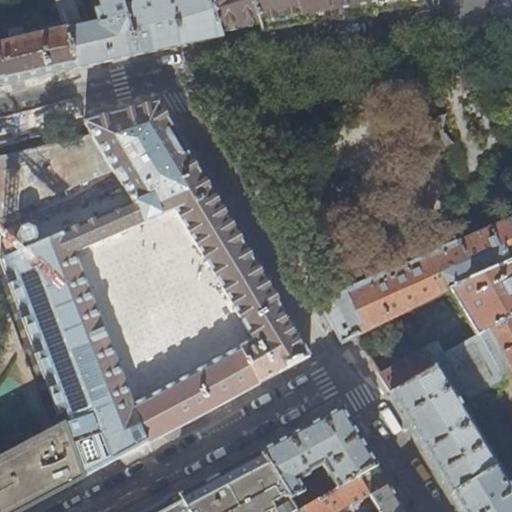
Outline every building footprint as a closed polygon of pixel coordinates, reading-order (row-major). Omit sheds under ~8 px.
[(0,0),(0,86),(7,85),(39,77),(75,69),(66,30),(62,19),(54,20),(56,30),(23,38),(21,27),(7,30),(10,41),(0,43),(0,0)] [(50,11),(58,8),(54,0),(52,0),(47,2),(50,11)] [(54,0),(58,8),(62,19),(66,30),(75,69),(101,63),(135,56),(123,6),(121,0),(54,0)] [(181,46),(222,39),(209,0),(153,0),(123,6),(135,56),(145,54),(181,46)] [(209,0),(222,39),(253,34),(263,32),(251,0),(209,0)] [(251,0),(263,32),(295,27),(336,20),(377,13),(423,5),(423,3),(422,0),(251,0)] [(178,141),(158,107),(157,106),(87,124),(84,125),(91,138),(0,158),(0,511),(19,511),(26,509),(83,478),(115,461),(130,453),(205,413),(283,372),(296,365),(309,358),(308,355),(274,299),(243,247),(209,192),(178,141)] [(348,288),(319,302),(342,345),(346,343),(356,338),(449,291),(476,335),(443,353),(436,341),(378,374),(416,438),(451,495),(498,467),(457,399),(465,394),(468,400),(504,380),(511,378),(511,224),(510,220),(471,237),(470,236),(458,241),(448,245),(361,283),(349,289),(348,288)] [(442,232),(448,245),(458,241),(452,228),(442,232)] [(310,425),(258,453),(293,511),(297,511),(310,504),(299,484),(311,477),(310,475),(323,468),(337,490),(375,467),(359,440),(340,409),(310,425)] [(200,484),(176,497),(183,511),(293,511),(258,453),(229,468),(227,469),(200,484)] [(387,486),(375,467),(337,490),(310,504),(297,511),(402,511),(392,494),(387,486)] [(511,511),(511,490),(498,467),(451,495),(461,511),(511,511)] [(146,511),(183,511),(176,497),(146,511)]
